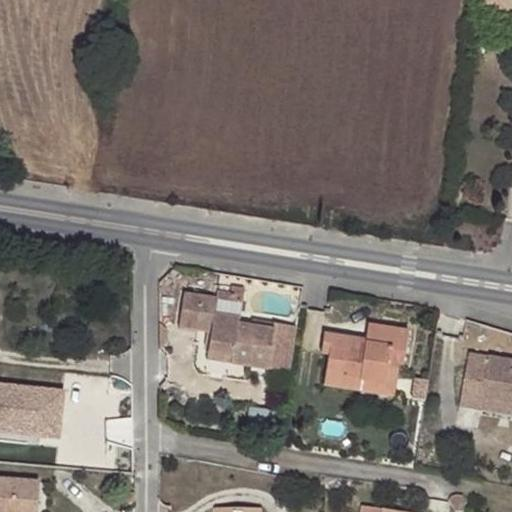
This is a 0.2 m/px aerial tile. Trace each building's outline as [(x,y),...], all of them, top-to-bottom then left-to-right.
[(212,327),(210,346),(232,350),(231,358),(270,365),(276,326),(239,320),(239,312),(215,309),(218,293),(186,288),(180,322),(212,327)] [(328,353),(325,368),(383,378),(385,362),(396,363),(401,364),(406,332),(367,326),(364,343),(362,356),(348,354),(350,340),(322,335),(320,352),(328,353)] [(364,343),(350,340),(348,354),(362,356),(364,343)] [(232,350),(210,346),(208,355),(231,358),(232,350)] [(511,364),(469,357),(464,389),(467,390),(511,396),(511,364)] [(383,378),(394,379),(396,363),(385,362),(383,378)] [(383,378),(325,368),(322,385),(358,391),(360,380),(382,384),(383,378)] [(392,396),(394,379),(383,378),(382,384),(360,380),(358,391),(392,396)] [(0,433),(70,440),(75,386),(0,379),(0,433)] [(511,396),(467,390),(464,389),(460,409),(482,413),(485,395),(511,399),(511,396)] [(511,399),(485,395),(482,413),(511,418),(511,414),(511,399)] [(0,511),(35,511),(37,481),(0,478),(0,511)]
